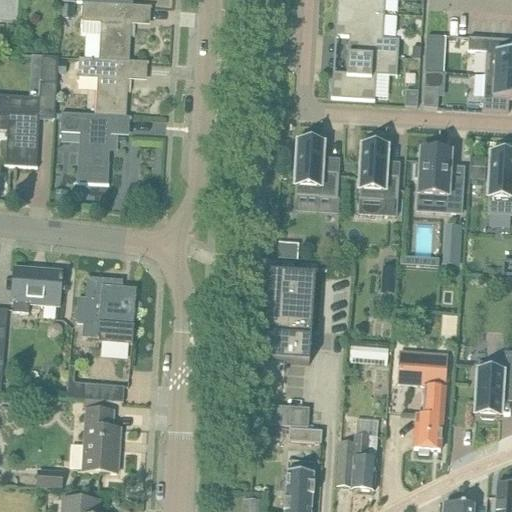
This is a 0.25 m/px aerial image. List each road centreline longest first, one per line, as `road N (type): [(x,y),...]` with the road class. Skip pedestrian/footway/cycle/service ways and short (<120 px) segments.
road 1 (residential): [(309,0),(307,108),(511,124)]
road 2 (unclassified): [(177,511),(186,304),(172,242)]
road 3 (unclassified): [(172,242),(197,191),(209,0)]
road 4 (residential): [(172,242),(0,224)]
road 5 (unclassified): [(391,511),(511,454)]
